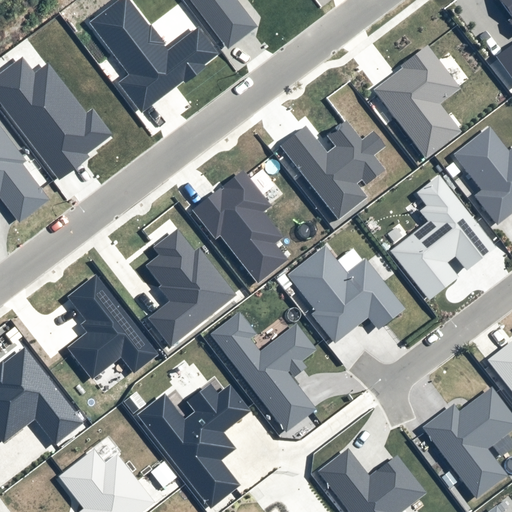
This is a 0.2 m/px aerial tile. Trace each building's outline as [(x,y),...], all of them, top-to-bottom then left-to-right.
[(198,27),(168,50),(130,0),(120,0),(89,24),(128,74),(119,82),(142,113),(219,54),(198,27)] [(190,0),(228,48),(257,26),(236,0),(190,0)] [(511,46),(495,59),(511,81),(511,0),(497,0),(511,20),(507,23),(511,29),(511,46)] [(460,133),(439,106),(460,90),(427,47),(400,67),(402,70),(373,92),(425,160),(460,133)] [(47,63),(33,73),(20,56),(0,71),(0,103),(55,176),(111,134),(91,107),(84,112),(47,63)] [(374,131),(362,141),(345,120),(326,135),(335,147),(328,153),(306,126),(280,146),(339,220),(368,197),(357,184),(362,180),(366,185),(385,170),(374,156),(386,146),(374,131)] [(0,198),(18,221),(48,198),(21,163),(26,159),(0,125),(0,198)] [(454,157),(481,191),(474,197),(498,226),(511,214),(511,149),(509,152),(490,128),(454,157)] [(284,238),(264,213),(270,208),(242,173),(193,211),(216,240),(222,235),(260,283),(287,262),(275,245),(284,238)] [(420,212),(428,222),(389,251),(428,302),(458,279),(446,263),(454,258),(465,272),(496,249),(439,176),(415,194),(425,207),(420,212)] [(158,256),(144,266),(160,287),(158,288),(169,302),(147,320),(170,349),(236,297),(198,248),(193,252),(176,230),(152,249),(158,256)] [(287,277),(314,313),(311,315),(334,345),(368,319),(377,331),(404,310),(365,259),(347,273),(326,247),(287,277)] [(66,348),(92,380),(120,358),(133,375),(158,356),(93,277),(67,299),(86,322),(81,326),(86,332),(66,348)] [(315,411),(286,374),(289,372),(293,378),(306,368),(301,362),(316,351),(296,325),(260,353),(250,340),(256,336),(239,313),(210,335),(286,434),(315,411)] [(511,342),(486,362),(511,395),(511,342)] [(23,350),(3,366),(0,363),(0,438),(4,444),(34,420),(55,447),(83,425),(23,350)] [(240,487),(220,463),(236,451),(223,434),(250,413),(229,386),(217,395),(209,385),(187,403),(195,412),(186,419),(166,394),(136,417),(210,511),(240,487)] [(421,430),(476,500),(507,476),(487,450),(511,430),(511,416),(489,388),(457,413),(452,406),(421,430)] [(348,449),(318,472),(349,511),(403,511),(427,493),(398,455),(370,476),(348,449)] [(59,479),(83,510),(81,511),(142,511),(154,503),(116,456),(105,464),(94,451),(59,479)]
